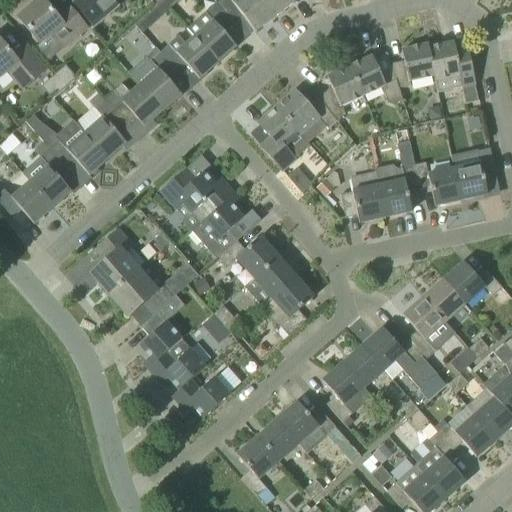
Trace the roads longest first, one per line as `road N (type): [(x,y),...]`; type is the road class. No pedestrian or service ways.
road 1 (residential): [(511,163),(484,36),(448,9),(380,15),(325,32),(218,117)]
road 2 (residential): [(130,503),(336,329),(344,302),(338,272)]
road 3 (residential): [(218,117),(22,278)]
road 4 (residential): [(130,503),(89,385),(22,278)]
road 5 (residential): [(338,272),(218,117)]
road 6 (residential): [(338,272),(511,231)]
